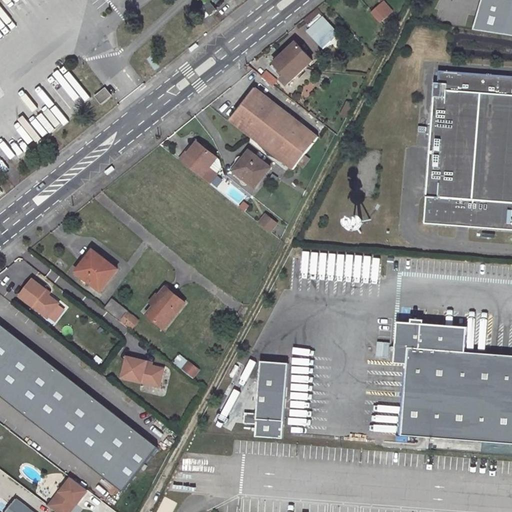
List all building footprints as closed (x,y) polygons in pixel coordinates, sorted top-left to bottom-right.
[(511,0),(485,0),(477,29),(511,34),(511,0)] [(208,1),(203,6),(211,16),(217,11),(208,1)] [(392,11),(384,2),(372,12),(380,22),(392,11)] [(339,34),(324,17),(307,31),(322,48),(339,34)] [(296,43),(274,63),(285,75),(281,80),(286,85),(312,61),(296,43)] [(273,85),(277,80),(252,60),(246,65),(273,85)] [(432,97),(423,223),(511,229),(511,76),(437,70),(436,84),(433,83),(432,97)] [(318,137),(255,88),(230,120),(293,169),(318,137)] [(103,90),(95,96),(101,103),(109,97),(103,90)] [(182,162),(209,183),(216,175),(208,169),(217,158),(198,143),(182,162)] [(270,168),(249,150),(233,171),(255,188),(270,168)] [(222,168),(219,160),(217,158),(208,169),(216,175),(222,168)] [(259,223),(271,232),(277,224),(265,215),(259,223)] [(117,269),(93,251),(77,271),(101,290),(117,269)] [(46,289),(32,279),(20,296),(47,317),(58,303),(44,292),(46,289)] [(159,298),(153,306),(147,314),(160,324),(166,316),(170,319),(184,302),(165,287),(157,297),(159,298)] [(155,295),(149,303),(153,306),(159,298),(157,297),(155,295)] [(127,312),(113,301),(106,309),(120,320),(127,312)] [(120,320),(126,324),(132,316),(127,312),(120,320)] [(131,329),(138,320),(132,316),(126,324),(131,329)] [(163,327),(170,319),(166,316),(160,324),(163,327)] [(409,364),(403,435),(511,443),(511,355),(466,352),(423,349),(425,324),(425,320),(413,319),(413,323),(399,322),(396,363),(409,364)] [(468,327),(425,324),(423,349),(466,352),(468,327)] [(0,398),(120,492),(155,448),(0,326),(0,398)] [(146,361),(127,357),(122,377),(160,386),(164,369),(151,366),(146,364),(146,361)] [(180,368),(190,376),(196,368),(186,361),(180,368)] [(257,424),(256,437),(283,439),(289,364),(261,362),(258,414),(245,413),(244,423),(257,424)] [(60,491),(49,506),(56,511),(66,511),(74,502),(77,504),(88,490),(71,477),(61,491),(60,491)] [(32,511),(16,499),(5,511),(32,511)]
